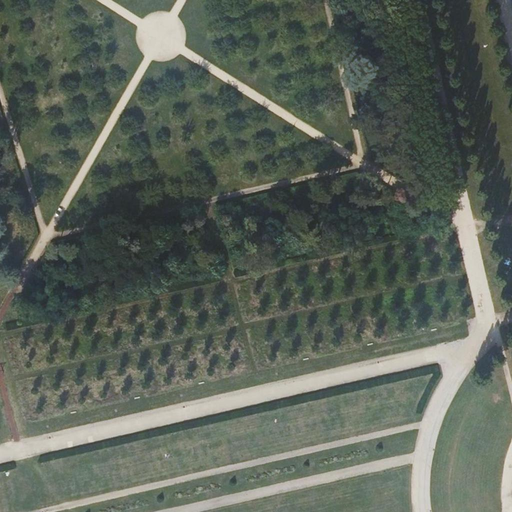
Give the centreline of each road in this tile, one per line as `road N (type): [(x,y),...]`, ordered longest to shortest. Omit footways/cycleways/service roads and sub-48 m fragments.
road 1 (track): [(429,511),(438,421),(484,324),(414,0)]
road 2 (track): [(17,453),(473,350)]
road 3 (track): [(103,0),(463,228)]
road 4 (track): [(43,511),(438,421)]
road 5 (track): [(0,325),(182,0)]
road 6 (track): [(184,511),(430,455)]
